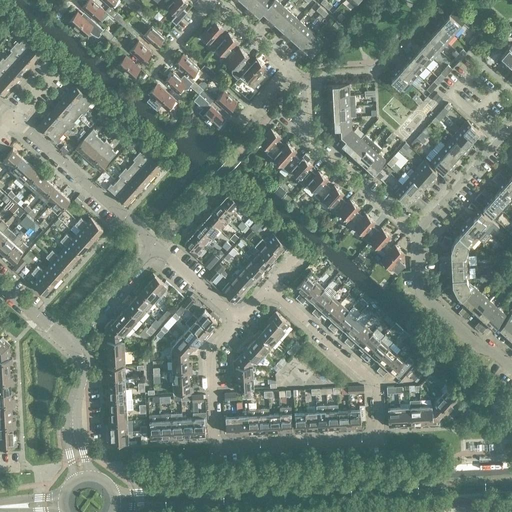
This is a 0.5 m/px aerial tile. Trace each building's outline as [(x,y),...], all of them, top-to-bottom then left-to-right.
[(97,21),(106,11),(93,0),(88,0),(82,7),(97,21)] [(124,0),(136,10),(140,5),(134,0),(124,0)] [(185,0),(166,0),(165,1),(166,1),(165,2),(168,4),(167,6),(176,14),(172,20),(176,24),(187,12),(183,8),(188,2),(185,0)] [(245,0),(243,2),(248,6),(244,10),(248,13),(259,0),(245,0)] [(268,0),(259,0),(248,13),(251,16),(255,12),(259,16),(274,0),(273,0),(271,3),(268,0)] [(276,0),(274,0),(259,16),(260,17),(263,13),(267,17),(264,20),(268,24),(283,6),(276,0)] [(147,20),(152,15),(140,5),(136,10),(147,20)] [(283,6),(268,24),(271,27),(274,23),(279,27),(291,13),(283,6)] [(456,8),(449,14),(445,19),(441,16),(438,19),(455,34),(464,23),(469,27),(472,22),(456,8)] [(85,35),(93,25),(78,11),(69,21),(85,35)] [(122,25),(127,20),(118,12),(114,17),(122,25)] [(291,13),(279,27),(283,31),(280,35),(284,38),(299,20),(291,13)] [(455,34),(438,19),(435,23),(439,26),(435,31),(447,42),(455,34)] [(132,33),(136,28),(127,20),(122,25),(132,33)] [(207,46),(212,51),(228,33),(228,32),(223,38),(219,35),(224,29),(214,20),(201,34),(211,42),(207,46)] [(299,20),(284,38),(287,41),(291,37),(295,41),(308,28),(299,20)] [(156,46),(165,37),(152,26),(143,35),(156,46)] [(109,40),(113,35),(105,27),(100,32),(109,40)] [(308,28),(295,41),(300,45),(296,49),(300,53),(316,35),(308,28)] [(447,42),(435,31),(431,35),(427,32),(424,36),(440,50),(447,42)] [(238,41),(228,33),(212,51),(216,47),(225,55),(221,59),(226,63),(236,52),(232,49),(238,41)] [(118,48),(123,43),(113,35),(109,40),(118,48)] [(316,35),(300,53),(303,56),(307,52),(312,56),(324,42),(316,35)] [(440,50),(424,36),(420,39),(424,43),(420,47),(433,58),(440,50)] [(18,41),(14,45),(34,62),(42,54),(24,38),(20,43),(18,41)] [(143,61),(151,52),(139,40),(130,50),(143,61)] [(511,43),(501,55),(506,60),(502,64),(506,67),(511,60),(511,43)] [(34,62),(14,45),(11,49),(12,50),(9,54),(27,71),(34,62)] [(433,58),(420,47),(416,52),(412,48),(409,52),(426,66),(433,58)] [(250,64),(246,60),(249,57),(239,48),(236,52),(226,63),(229,61),(234,66),(233,68),(232,69),(232,71),(232,72),(232,73),(233,74),(237,78),(240,76),(250,64)] [(426,66),(409,52),(406,55),(410,59),(406,63),(418,74),(426,66)] [(27,71),(9,54),(5,58),(3,57),(0,60),(20,79),(27,71)] [(132,77),(140,68),(126,55),(117,64),(132,77)] [(190,77),(199,67),(186,56),(178,66),(190,77)] [(256,57),(250,64),(240,76),(243,73),(252,81),(249,84),(254,88),(265,76),(261,72),(266,66),(256,57)] [(20,79),(0,60),(0,75),(12,87),(20,79)] [(213,79),(217,74),(205,63),(201,68),(213,79)] [(418,74),(406,63),(402,68),(398,64),(395,68),(411,82),(418,74)] [(411,82),(395,68),(392,71),(395,75),(391,80),(404,91),(411,82)] [(177,92),(186,82),(189,85),(190,85),(199,93),(203,89),(194,80),(192,82),(184,74),(181,78),(173,71),(164,81),(177,92)] [(221,86),(225,82),(217,74),(213,79),(221,86)] [(0,90),(5,95),(12,87),(0,75),(0,90)] [(148,92),(151,95),(147,100),(157,110),(162,104),(167,109),(175,99),(157,83),(148,92)] [(327,84),(327,90),(333,89),(333,95),(350,94),(349,83),(327,84)] [(75,84),(68,93),(87,110),(91,106),(89,105),(93,100),(75,84)] [(212,96),(203,89),(199,93),(208,101),(212,96)] [(228,111),(237,102),(224,90),(215,100),(228,111)] [(438,102),(443,97),(437,92),(432,97),(438,102)] [(87,110),(68,93),(61,101),(78,117),(82,113),(83,115),(87,110)] [(350,94),(333,95),(333,101),(328,101),(328,106),(350,105),(350,94)] [(186,108),(190,104),(181,95),(177,100),(186,108)] [(78,117),(61,101),(53,109),(73,126),(76,122),(75,121),(78,117)] [(215,126),(219,122),(220,123),(222,123),(226,119),(211,105),(202,115),(215,126)] [(350,105),(328,106),(329,111),(334,111),(334,117),(351,116),(350,105)] [(73,126),(53,109),(46,117),(64,133),(68,129),(69,130),(73,126)] [(351,116),(334,117),(334,122),(329,123),(329,128),(337,128),(340,134),(352,129),(351,116)] [(64,133),(46,117),(38,125),(58,143),(62,138),(60,137),(64,133)] [(467,119),(460,128),(472,139),(476,135),(480,138),(484,134),(467,119)] [(93,128),(76,148),(84,155),(100,137),(96,134),(98,132),(93,128)] [(281,137),(271,128),(260,141),(269,149),(266,152),(273,158),(287,143),(287,142),(284,146),(278,140),(281,137)] [(460,128),(452,136),(469,151),(472,147),(468,144),(472,139),(460,128)] [(352,129),(340,134),(344,141),(338,147),(342,150),(346,146),(350,150),(361,138),(352,129)] [(355,161),(373,141),(365,133),(361,138),(350,150),(355,154),(351,158),(355,161)] [(452,136),(445,144),(458,155),(462,151),(466,154),(469,151),(452,136)] [(100,137),(84,155),(92,163),(110,143),(106,139),(104,141),(100,137)] [(366,165),(377,152),(381,148),(373,141),(355,161),(358,165),(362,161),(366,165)] [(110,143),(92,163),(101,170),(117,152),(112,148),(114,146),(110,143)] [(296,151),(287,143),(273,158),(289,172),(292,169),(303,157),(302,156),(299,159),(294,154),(296,151)] [(445,144),(438,152),(454,167),(458,163),(454,160),(458,155),(445,144)] [(1,161),(10,169),(22,156),(13,148),(1,161)] [(140,151),(137,155),(156,172),(164,164),(146,148),(142,152),(140,151)] [(377,152),(366,165),(371,169),(367,173),(371,176),(386,160),(377,152)] [(438,152),(430,160),(443,172),(447,167),(451,170),(454,167),(438,152)] [(156,172),(137,155),(133,159),(135,160),(131,164),(149,180),(156,172)] [(22,156),(10,169),(18,176),(30,163),(22,156)] [(312,165),(303,157),(292,169),(300,177),(298,180),(305,186),(319,171),(318,171),(315,174),(309,168),(312,165)] [(424,159),(417,168),(434,183),(437,179),(433,175),(437,171),(424,159)] [(30,163),(18,176),(26,183),(38,170),(30,163)] [(149,180),(131,164),(128,168),(126,167),(122,171),(142,188),(149,180)] [(417,168),(410,176),(422,187),(426,183),(430,186),(434,183),(417,168)] [(38,170),(26,183),(34,191),(46,177),(38,170)] [(142,188),(122,171),(119,175),(121,176),(117,180),(135,196),(142,188)] [(328,179),(319,171),(305,186),(307,184),(316,192),(314,194),(321,200),(323,198),(334,185),(331,188),(325,183),(328,179)] [(511,175),(508,180),(499,172),(495,175),(511,189),(511,175)] [(511,200),(511,189),(495,175),(492,179),(502,187),(498,191),(510,203),(511,200)] [(410,176),(402,184),(419,199),(422,195),(418,192),(422,187),(410,176)] [(46,177),(34,191),(42,198),(54,185),(46,177)] [(135,196),(117,180),(113,185),(112,183),(108,187),(127,205),(135,196)] [(402,184),(395,192),(408,204),(412,199),(416,202),(419,199),(402,184)] [(54,185),(42,198),(50,205),(62,192),(54,185)] [(344,194),(334,185),(323,198),(332,206),(330,208),(336,215),(339,212),(350,199),(347,202),(341,197),(344,194)] [(510,203),(498,191),(494,196),(484,187),(481,191),(503,211),(510,203)] [(503,211),(481,191),(478,195),(487,203),(483,208),(495,219),(503,211)] [(62,192),(50,205),(58,213),(70,199),(62,192)] [(221,196),(219,199),(233,212),(238,208),(240,210),(243,206),(228,193),(224,198),(221,196)] [(80,194),(75,199),(80,203),(85,198),(80,194)] [(233,212),(219,199),(216,202),(218,204),(213,209),(228,222),(231,219),(229,217),(233,212)] [(359,208),(350,199),(339,212),(348,220),(345,223),(352,229),(366,214),(366,213),(363,216),(357,211),(359,208)] [(471,202),(468,206),(477,214),(473,219),(486,230),(493,221),(471,202)] [(27,204),(24,208),(34,216),(36,213),(27,204)] [(228,222),(213,209),(209,214),(207,212),(204,215),(219,228),(223,224),(225,226),(228,222)] [(376,222),(366,214),(352,229),(355,226),(364,234),(361,237),(368,243),(379,231),(373,225),(376,222)] [(219,228),(204,215),(201,219),(203,220),(199,225),(214,238),(217,235),(215,233),(219,228)] [(486,230),(473,219),(469,223),(460,215),(457,218),(478,238),(486,230)] [(81,217),(78,221),(96,237),(104,228),(91,217),(87,222),(81,217)] [(478,238),(457,218),(453,222),(463,230),(459,235),(471,246),(478,238)] [(96,237),(78,221),(75,224),(81,229),(77,234),(89,245),(96,237)] [(255,231),(260,226),(255,221),(250,227),(255,231)] [(6,222),(0,228),(0,244),(9,235),(4,231),(9,225),(6,222)] [(40,233),(43,229),(35,222),(31,226),(40,233)] [(244,231),(249,227),(245,223),(241,228),(244,231)] [(214,238),(199,225),(195,230),(193,228),(190,231),(204,244),(209,240),(211,242),(214,238)] [(251,237),(255,232),(250,227),(245,232),(251,237)] [(391,237),(382,228),(379,231),(368,243),(369,243),(371,241),(380,248),(377,251),(381,254),(379,256),(382,259),(381,259),(382,260),(395,245),(395,244),(392,248),(386,243),(391,237)] [(204,244),(190,231),(187,234),(189,236),(185,242),(193,249),(190,252),(196,258),(202,251),(200,249),(204,244)] [(9,235),(0,244),(0,248),(6,254),(22,236),(18,233),(13,239),(9,235)] [(89,245),(77,234),(72,239),(67,233),(64,237),(82,253),(89,245)] [(266,236),(264,239),(278,252),(282,248),(284,250),(288,246),(273,233),(268,238),(266,236)] [(234,242),(239,237),(235,234),(230,239),(234,242)] [(451,262),(439,262),(439,272),(452,271),(452,284),(457,294),(462,298),(473,285),(469,277),(468,254),(471,246),(459,235),(455,239),(451,249),(451,262)] [(506,245),(511,239),(506,235),(500,241),(506,245)] [(22,236),(6,254),(15,262),(29,245),(24,241),(25,239),(22,236)] [(449,245),(452,238),(444,236),(442,242),(449,245)] [(82,253),(64,237),(61,240),(66,245),(62,250),(74,261),(82,253)] [(236,243),(237,243),(242,248),(245,244),(239,239),(236,243)] [(278,252),(264,239),(260,243),(263,245),(259,249),(273,262),(276,259),(274,257),(278,252)] [(220,244),(223,247),(227,250),(231,246),(224,240),(220,244)] [(405,253),(395,245),(382,260),(398,274),(406,265),(399,260),(405,253)] [(228,252),(229,252),(234,257),(239,253),(233,247),(228,252)] [(252,252),(249,255),(264,268),(268,264),(270,266),(273,262),(259,249),(254,254),(252,252)] [(74,261),(62,250),(58,255),(52,250),(49,253),(67,269),(74,261)] [(67,269),(49,253),(46,256),(52,261),(48,266),(60,277),(67,269)] [(264,268),(249,255),(246,259),(248,261),(244,265),(259,278),(262,275),(259,273),(264,268)] [(26,262),(22,258),(13,267),(18,271),(26,262)] [(259,278),(244,265),(240,270),(238,268),(235,271),(249,285),(254,280),(256,282),(259,278)] [(60,277),(48,266),(44,271),(38,266),(35,269),(53,285),(60,277)] [(215,268),(207,276),(212,281),(219,272),(215,268)] [(53,285),(35,269),(32,272),(38,277),(33,283),(45,293),(53,285)] [(249,285),(235,271),(232,275),(234,277),(230,281),(244,295),(247,291),(245,289),(249,285)] [(152,278),(147,282),(162,296),(165,293),(163,291),(169,284),(166,280),(164,282),(153,272),(150,276),(152,278)] [(296,297),(299,300),(316,281),(308,274),(296,286),(301,291),(296,297)] [(230,281),(222,290),(221,291),(225,296),(227,294),(235,301),(239,296),(241,298),(244,295),(230,281)] [(316,281),(299,300),(302,303),(308,297),(313,301),(324,288),(316,281)] [(162,296),(147,282),(143,287),(141,285),(138,289),(153,302),(155,304),(162,296)] [(446,295),(453,292),(450,285),(443,288),(446,295)] [(473,285),(462,298),(467,302),(458,311),(462,315),(481,293),(473,285)] [(324,288),(313,301),(318,305),(312,312),(315,314),(332,296),(324,288)] [(153,302),(138,289),(135,292),(137,294),(133,299),(147,310),(146,311),(148,312),(151,308),(149,307),(153,302)] [(481,293),(462,315),(466,318),(474,309),(478,313),(489,300),(481,293)] [(190,296),(183,304),(187,308),(195,300),(190,296)] [(332,296),(315,314),(318,318),(324,311),(329,315),(340,303),(332,296)] [(147,310),(133,299),(129,303),(127,301),(124,305),(139,318),(145,310),(146,311),(147,310)] [(489,300),(478,313),(483,317),(475,326),(478,329),(497,307),(489,300)] [(340,303),(329,315),(334,320),(328,326),(331,329),(348,310),(340,303)] [(139,318),(124,305),(121,308),(123,310),(119,315),(123,318),(132,326),(139,318)] [(497,307),(478,329),(482,332),(490,323),(495,327),(506,315),(497,307)] [(205,309),(197,317),(212,330),(215,327),(213,326),(217,320),(205,309)] [(348,310),(331,329),(334,332),(340,326),(345,330),(356,317),(348,310)] [(270,322),(266,327),(278,338),(278,337),(279,336),(290,324),(276,311),(268,320),(270,322)] [(160,317),(164,320),(168,315),(165,312),(160,317)] [(511,314),(500,326),(504,331),(501,335),(504,338),(511,329),(511,314)] [(123,318),(119,315),(114,319),(112,318),(104,327),(107,329),(107,335),(123,334),(125,334),(132,326),(123,318)] [(212,330),(197,317),(193,322),(191,320),(188,324),(202,337),(207,332),(209,334),(212,330)] [(356,317),(345,330),(350,334),(344,341),(347,343),(364,325),(356,317)] [(202,337),(188,324),(187,324),(189,326),(183,333),(198,347),(200,344),(198,342),(202,337)] [(364,325),(347,343),(351,347),(356,340),(361,344),(372,332),(364,325)] [(278,338),(266,327),(261,331),(259,329),(256,333),(271,346),(278,338)] [(372,332),(361,344),(366,349),(360,355),(363,358),(380,339),(372,332)] [(198,347),(183,333),(176,341),(174,339),(173,340),(188,353),(192,348),(194,350),(198,347)] [(271,346),(256,333),(253,336),(255,338),(251,343),(266,356),(266,355),(264,353),(271,346)] [(123,334),(107,335),(107,340),(105,340),(105,345),(107,345),(108,352),(128,351),(127,346),(125,346),(125,339),(123,339),(123,334)] [(0,338),(0,353),(9,353),(9,346),(11,344),(2,336),(0,338)] [(380,339),(363,358),(367,361),(373,355),(377,359),(388,346),(380,339)] [(188,353),(173,340),(170,343),(172,345),(171,347),(171,360),(188,359),(188,353)] [(266,356),(251,343),(247,347),(245,345),(242,349),(244,351),(240,355),(252,366),(253,365),(252,365),(255,361),(256,362),(261,357),(263,359),(266,356)] [(388,346),(377,359),(382,363),(376,370),(379,372),(396,354),(388,346)] [(131,351),(128,351),(108,352),(108,358),(106,358),(106,363),(131,362),(131,351)] [(9,353),(0,353),(0,370),(10,370),(10,363),(12,363),(12,358),(9,358),(9,353)] [(396,353),(396,354),(379,372),(383,376),(388,369),(397,377),(414,359),(410,355),(404,361),(396,353)] [(252,366),(240,355),(236,360),(232,360),(233,371),(236,371),(236,378),(253,377),(252,366)] [(188,359),(171,360),(172,371),(191,370),(191,365),(188,365),(188,359)] [(124,365),(108,366),(108,373),(105,373),(105,378),(125,377),(124,365)] [(10,370),(0,370),(0,381),(13,380),(13,376),(10,376),(10,370)] [(191,370),(172,371),(172,381),(189,380),(189,374),(192,374),(191,370)] [(125,377),(105,378),(106,382),(108,382),(109,388),(125,387),(125,377)] [(253,377),(236,378),(237,384),(234,384),(234,389),(254,388),(253,377)] [(13,380),(0,381),(0,391),(11,391),(11,385),(14,385),(13,380)] [(189,380),(172,381),(173,393),(192,391),(192,386),(189,386),(189,380)] [(450,385),(443,393),(442,393),(455,404),(459,400),(461,402),(465,398),(450,385)] [(125,387),(109,388),(109,395),(106,395),(106,399),(126,398),(125,387)] [(11,391),(0,391),(0,402),(15,402),(14,398),(11,398),(11,391)] [(432,405),(431,406),(444,417),(447,413),(449,415),(453,411),(451,409),(455,404),(442,393),(443,393),(441,391),(437,395),(439,396),(435,401),(436,402),(433,406),(432,405)] [(132,398),(126,398),(106,399),(107,403),(110,403),(110,410),(127,409),(133,409),(132,398)] [(420,403),(420,400),(410,400),(410,402),(411,426),(415,426),(415,423),(422,423),(420,406),(420,403)] [(15,402),(0,402),(0,413),(12,413),(12,407),(15,406),(15,402)] [(399,403),(399,407),(400,424),(406,423),(406,426),(411,426),(410,402),(399,403)] [(420,403),(420,406),(422,423),(428,422),(428,425),(440,425),(440,421),(444,417),(431,406),(425,406),(425,403),(420,403)] [(333,427),(340,427),(338,404),(328,405),(329,430),(333,430),(333,427)] [(329,430),(328,405),(317,405),(317,411),(318,428),(324,428),(324,431),(329,430)] [(361,409),(349,410),(350,429),(355,429),(354,426),(362,426),(361,420),(366,420),(365,405),(360,405),(361,409)] [(293,430),(292,413),(291,406),(280,407),(280,413),(281,433),(286,433),(286,430),(293,430)] [(399,407),(388,408),(389,427),(394,427),(394,424),(400,424),(399,407)] [(260,434),(259,408),(248,409),(248,415),(249,432),(255,432),(256,434),(260,434)] [(271,431),(270,414),(269,408),(259,408),(260,434),(264,434),(264,431),(271,431)] [(127,409),(110,410),(110,416),(108,416),(108,421),(127,420),(127,409)] [(349,410),(339,410),(340,427),(345,427),(346,429),(350,429),(349,410)] [(317,411),(306,412),(307,432),(312,431),(312,429),(318,428),(317,411)] [(184,435),(183,415),(183,412),(172,413),(173,439),(178,438),(178,435),(184,435)] [(306,412),(295,412),(296,429),(303,429),(303,432),(307,432),(306,412)] [(12,413),(0,413),(0,424),(16,424),(15,419),(13,419),(12,413)] [(173,439),(172,413),(161,414),(162,436),(169,436),(169,439),(173,439)] [(280,413),(270,414),(271,431),(277,431),(277,433),(281,433),(280,413)] [(162,436),(161,414),(150,414),(151,440),(156,439),(156,437),(162,436)] [(187,415),(183,415),(184,435),(190,435),(190,438),(195,437),(194,418),(187,418),(187,415)] [(248,415),(237,416),(238,435),(243,435),(243,432),(249,432),(248,415)] [(234,436),(238,435),(237,416),(226,416),(227,433),(234,433),(234,436)] [(205,417),(194,418),(195,437),(199,437),(199,435),(206,434),(205,417)] [(132,420),(127,420),(108,421),(108,425),(111,425),(111,431),(132,430),(132,420)] [(16,424),(0,424),(0,435),(13,434),(13,428),(16,428),(16,424)] [(132,430),(111,431),(112,438),(109,438),(109,443),(128,442),(128,436),(133,436),(132,430)] [(13,434),(0,435),(0,446),(17,446),(17,441),(14,441),(13,434)]
